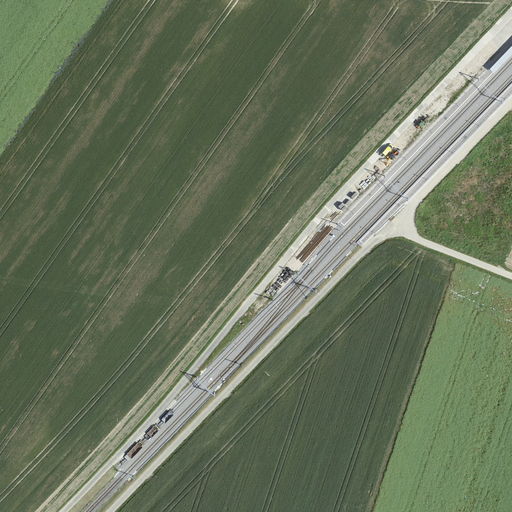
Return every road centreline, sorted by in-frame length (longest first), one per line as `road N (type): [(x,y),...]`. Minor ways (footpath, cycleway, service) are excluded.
road 1 (track): [(511,11),(63,511)]
road 2 (track): [(511,101),(110,511)]
road 3 (unclassified): [(387,228),(511,276)]
